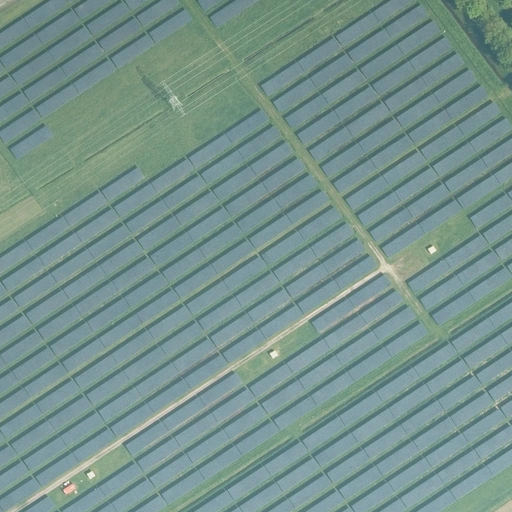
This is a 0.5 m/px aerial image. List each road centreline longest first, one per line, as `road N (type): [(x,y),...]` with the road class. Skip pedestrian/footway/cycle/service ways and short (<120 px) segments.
road 1 (track): [(422,245),(16,511)]
road 2 (track): [(187,0),(436,335)]
